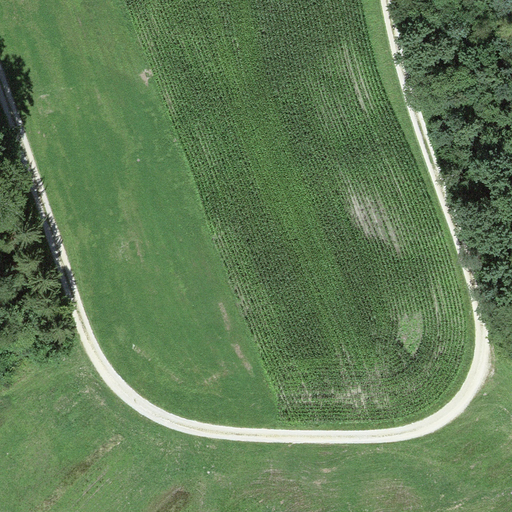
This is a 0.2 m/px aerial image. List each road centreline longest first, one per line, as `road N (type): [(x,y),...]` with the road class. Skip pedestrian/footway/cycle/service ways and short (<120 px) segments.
road 1 (track): [(480,366),(447,414),(396,434),(227,434),(144,407),(106,370),(86,331),(0,89)]
road 2 (track): [(389,0),(475,286),(480,366)]
